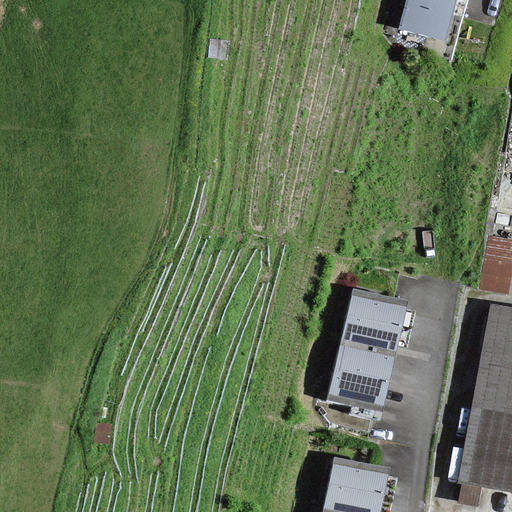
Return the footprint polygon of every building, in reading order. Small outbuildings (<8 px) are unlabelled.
[(458,0),(409,0),(403,26),(448,39),(458,0)] [(228,40),(211,39),(210,56),(227,57),(228,40)] [(511,265),(511,240),(491,238),(484,289),(508,292),(511,265)] [(412,301),(354,289),(342,345),(400,356),(412,301)] [(511,309),(495,306),(464,478),(511,486),(511,309)] [(389,412),(400,356),(342,345),(331,400),(389,412)] [(111,424),(97,424),(96,442),(110,442),(111,424)] [(382,511),(391,468),(337,457),(326,511),(328,511),(382,511)]
